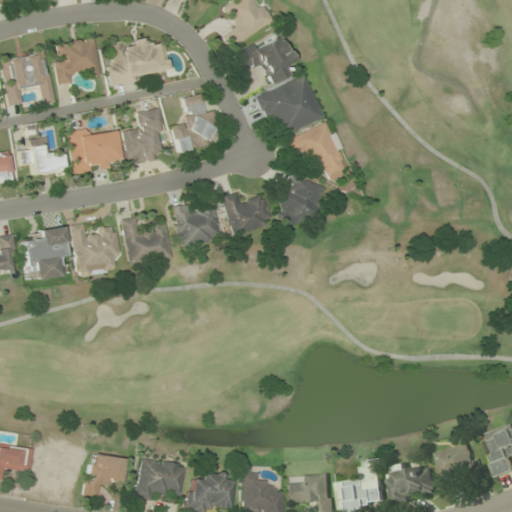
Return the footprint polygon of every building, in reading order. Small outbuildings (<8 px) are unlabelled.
[(254,0),(229,0),(219,5),(232,27),(219,35),(226,47),(268,23),(254,0)] [(229,57),(237,73),(257,63),(267,84),(287,75),(282,64),(290,60),(278,34),(229,57)] [(54,84),(68,82),(67,73),(85,71),(86,76),(95,75),(91,38),(56,42),(58,62),(52,62),(54,84)] [(166,73),(161,41),(141,45),(140,38),(127,39),(128,41),(107,44),(110,65),(104,66),(106,81),(166,73)] [(0,82),(3,105),(19,103),(17,87),(36,85),(39,104),(49,103),(42,52),(0,57),(0,82)] [(300,75),(254,96),(273,139),(319,118),(300,75)] [(174,152),(216,141),(208,111),(202,112),(197,93),(176,99),(183,122),(167,126),(174,152)] [(124,163),(159,158),(151,109),(133,112),(135,128),(118,131),(124,163)] [(282,139),(290,157),(306,151),(317,179),(341,169),(323,123),(282,139)] [(68,174),(108,169),(107,159),(116,158),(112,131),(81,134),(80,129),(63,131),(68,174)] [(59,153),(45,154),(44,144),(13,147),(16,165),(28,164),(29,177),(61,174),(59,153)] [(5,152),(0,152),(0,182),(9,181),(5,152)] [(295,229),(299,217),(308,221),(321,187),(290,175),(283,193),(281,192),(270,219),(295,229)] [(268,224),(260,195),(235,202),(232,191),(217,194),(228,235),(268,224)] [(170,206),(176,246),(216,240),(211,206),(185,210),(184,204),(170,206)] [(126,266),(168,259),(162,221),(146,224),(147,229),(134,231),(131,218),(118,220),(126,266)] [(66,225),(73,277),(111,272),(109,258),(116,257),(112,227),(82,231),(81,223),(66,225)] [(26,231),(27,241),(17,242),(21,272),(29,271),(31,280),(64,275),(58,227),(26,231)] [(0,275),(8,275),(5,254),(12,254),(10,234),(0,234),(0,275)] [(498,477),(511,472),(511,465),(511,461),(511,460),(511,425),(485,433),(498,477)] [(0,470),(26,474),(29,447),(0,443),(0,470)] [(434,456),(445,483),(477,470),(466,443),(434,456)] [(117,486),(122,457),(86,452),(80,494),(96,497),(97,483),(117,486)] [(151,493),(176,497),(181,464),(137,457),(131,499),(150,502),(151,493)] [(340,510),(384,505),(379,457),(361,459),(363,480),(337,483),(340,510)] [(279,511),(280,482),(247,482),(247,465),(236,465),(236,511),(258,511),(279,511)] [(389,474),(395,501),(436,492),(430,465),(389,474)] [(203,511),(204,507),(226,507),(227,474),(197,473),(197,479),(185,479),(184,511),(203,511)] [(285,484),(285,504),(317,503),(317,511),(332,511),(331,474),(299,475),(300,483),(285,484)]
